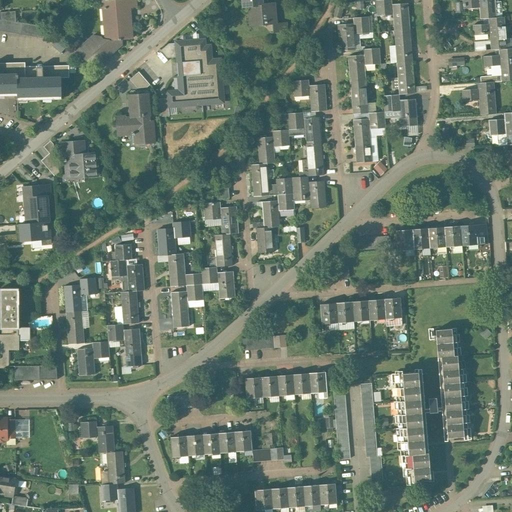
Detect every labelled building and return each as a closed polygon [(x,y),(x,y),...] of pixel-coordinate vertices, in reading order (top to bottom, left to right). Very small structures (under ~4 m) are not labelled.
[(109,0),(108,0),(108,7),(103,8),(105,25),(111,25),(112,38),(106,43),(101,38),(93,37),(88,41),(91,45),(80,55),(94,68),(122,44),(121,39),(132,38),(130,18),(124,18),(124,9),(136,7),(135,0),(109,0)] [(262,0),(243,0),(244,8),(249,7),(250,23),(265,22),(265,25),(277,24),(276,24),(275,4),(263,5),(262,0)] [(391,0),(379,0),(375,0),(377,16),(393,15),(394,31),(410,30),(408,3),(392,5),(391,0)] [(463,0),(458,0),(459,2),(455,3),(456,9),(480,8),(479,3),(464,4),(463,0)] [(495,0),(463,0),(464,4),(479,3),(480,8),(481,19),(489,18),(497,18),(495,0)] [(344,3),(337,4),(333,17),(340,19),(344,5),(344,3)] [(13,12),(0,12),(0,19),(0,20),(16,22),(13,12)] [(354,24),(337,25),(340,51),(356,50),(354,34),(370,33),(369,17),(353,18),(354,24)] [(497,18),(489,18),(489,24),(473,25),(473,35),(489,34),(490,41),(490,44),(491,50),(499,49),(508,49),(505,17),(497,18)] [(0,20),(0,19),(0,31),(19,35),(21,23),(16,22),(0,20)] [(48,28),(21,23),(19,35),(48,40),(49,40),(55,34),(48,28)] [(286,23),(276,24),(277,24),(281,24),(281,32),(287,32),(286,23)] [(410,30),(394,31),(397,63),(413,61),(410,30)] [(55,34),(49,40),(48,40),(53,45),(59,38),(55,34)] [(68,45),(59,38),(53,45),(52,46),(61,54),(68,45)] [(211,60),(210,46),(205,46),(204,40),(176,42),(176,43),(177,57),(177,63),(178,76),(179,91),(167,92),(167,98),(168,107),(169,107),(223,103),(220,59),(211,60)] [(490,44),(490,41),(474,42),(475,51),(486,51),(485,45),(490,44)] [(167,58),(177,57),(176,43),(168,44),(161,51),(167,58)] [(364,55),(348,57),(350,83),(366,81),(365,65),(380,64),(379,48),(364,49),(364,55)] [(511,48),(508,49),(499,49),(499,55),(484,56),(484,67),(501,65),(502,81),(511,80),(511,48)] [(413,61),(397,63),(399,95),(416,93),(413,61)] [(25,67),(25,63),(0,63),(0,96),(17,96),(17,78),(26,78),(25,67)] [(69,66),(25,67),(26,78),(17,78),(17,96),(18,100),(61,99),(61,78),(69,78),(69,66)] [(140,71),(130,79),(140,91),(150,82),(140,71)] [(325,85),(308,86),(308,80),(292,82),(294,98),(309,96),(311,112),(327,111),(325,85)] [(366,81),(350,83),(352,114),(369,113),(366,81)] [(494,82),(478,83),(479,89),(462,91),(463,101),(480,100),(481,115),(497,114),(494,82)] [(148,94),(129,95),(130,118),(125,118),(125,116),(115,117),(116,136),(117,136),(117,135),(131,134),(131,135),(134,135),(134,134),(139,133),(139,144),(153,143),(153,144),(154,144),(152,121),(147,122),(147,116),(150,116),(148,94)] [(416,100),(400,101),(399,95),(383,96),(384,112),(401,111),(402,127),(418,125),(416,100)] [(168,107),(167,98),(158,99),(160,117),(170,116),(169,107),(168,107)] [(369,119),(353,121),(355,147),(371,145),(370,129),(385,128),(384,112),(369,113),(369,119)] [(511,112),(505,113),(505,119),(489,120),(490,131),(506,129),(507,145),(511,144),(511,112)] [(320,117),(303,119),(303,113),(287,114),(288,130),(304,129),(305,145),(322,143),(320,117)] [(448,128),(440,129),(442,141),(450,140),(448,128)] [(490,131),(490,133),(493,135),(498,135),(499,146),(507,145),(506,129),(490,131)] [(273,137),(257,138),(259,164),(267,164),(275,163),(274,147),(290,146),(288,130),(273,131),(273,137)] [(84,140),(62,142),(64,159),(63,159),(64,162),(66,162),(67,170),(82,169),(83,178),(98,177),(98,176),(97,176),(95,153),(97,153),(97,152),(85,153),(84,140)] [(49,154),(41,161),(54,176),(61,176),(59,162),(56,163),(53,144),(51,141),(44,147),(49,154)] [(322,143),(305,145),(308,176),(324,175),(322,143)] [(371,145),(355,147),(356,163),(372,162),(371,145)] [(381,175),(388,169),(381,161),(374,166),(381,175)] [(269,186),(267,164),(259,164),(251,165),(253,197),(269,196),(269,186)] [(308,176),(292,178),(293,194),(294,201),(310,200),(310,208),(327,207),(325,181),(308,182),(308,176)] [(292,178),(282,178),(282,185),(269,186),(269,196),(277,195),(293,194),(292,178)] [(50,184),(23,187),(25,213),(33,213),(34,223),(50,222),(50,220),(48,221),(46,196),(51,196),(50,184)] [(229,187),(216,188),(217,200),(229,199),(229,187)] [(278,201),(262,202),(264,228),(278,227),(280,227),(279,211),(295,210),(294,201),(293,194),(277,195),(278,201)] [(236,207),(220,208),(220,203),(204,204),(205,220),(221,219),(222,234),(230,234),(238,233),(236,207)] [(52,242),(50,222),(34,223),(15,224),(16,234),(16,235),(19,235),(20,242),(41,240),(41,243),(52,242)] [(189,222),(173,223),(174,229),(158,230),(160,255),(168,255),(176,254),(175,239),(190,238),(189,222)] [(486,224),(476,225),(477,245),(487,244),(486,224)] [(468,227),(460,227),(461,244),(461,246),(470,245),(470,243),(476,243),(476,245),(477,245),(476,225),(468,225),(468,227)] [(452,228),(444,228),(445,245),(446,247),(454,247),(454,245),(461,244),(460,227),(460,226),(452,227),(452,228)] [(278,227),(264,228),(261,228),(261,231),(256,232),(258,253),(274,252),(273,234),(278,233),(278,227)] [(303,227),(296,228),(297,243),(305,243),(303,227)] [(436,229),(428,230),(429,246),(430,248),(439,248),(439,246),(445,245),(444,228),(444,227),(436,228),(436,229)] [(428,229),(420,229),(420,230),(412,231),(413,247),(413,250),(422,249),(422,247),(429,246),(428,230),(428,229)] [(412,230),(405,230),(405,232),(397,232),(397,231),(396,231),(398,251),(407,250),(407,248),(413,247),(412,231),(412,230)] [(0,243),(20,242),(19,235),(16,235),(16,234),(0,235),(0,243)] [(222,234),(214,235),(217,267),(233,266),(230,234),(222,234)] [(131,244),(115,246),(115,252),(109,252),(110,261),(126,260),(132,259),(131,244)] [(176,254),(168,255),(170,287),(186,286),(185,275),(184,254),(176,254)] [(126,260),(110,261),(112,277),(127,276),(129,292),(136,291),(145,290),(142,265),(126,266),(126,260)] [(233,272),(217,273),(217,267),(201,268),(201,273),(202,284),(218,283),(219,299),(235,298),(233,272)] [(201,273),(185,275),(186,286),(202,284),(201,273)] [(80,286),(64,287),(66,313),(82,312),(81,295),(97,294),(95,279),(80,280),(80,286)] [(187,292),(171,293),(173,319),(189,317),(188,302),(203,301),(202,284),(186,286),(187,292)] [(18,289),(0,290),(1,329),(18,329),(18,289)] [(129,292),(121,292),(122,307),(123,319),(139,317),(136,291),(129,292)] [(400,299),(392,299),(392,301),(384,301),(385,317),(386,320),(395,319),(395,316),(402,316),(400,299)] [(384,300),(376,301),(376,302),(368,303),(370,319),(370,321),(378,320),(378,318),(385,317),(384,301),(384,300)] [(360,303),(352,304),(353,320),(354,322),(363,322),(362,319),(370,319),(368,303),(368,301),(359,302),(360,303)] [(352,302),(344,303),(344,305),(336,305),(337,321),(337,323),(346,323),(346,320),(353,320),(352,304),(352,302)] [(328,306),(320,307),(322,325),(331,324),(330,322),(337,321),(336,305),(336,304),(328,305),(328,306)] [(82,312),(66,313),(69,344),(85,343),(82,312)] [(189,317),(173,319),(174,328),(190,326),(189,317)] [(139,329),(123,330),(123,324),(107,326),(108,341),(124,340),(125,356),(141,355),(139,329)] [(457,356),(455,329),(439,331),(441,358),(444,358),(451,438),(467,437),(460,356),(457,356)] [(17,336),(0,336),(0,367),(7,367),(7,347),(18,347),(17,336)] [(93,349),(77,350),(79,376),(95,375),(93,359),(109,357),(108,341),(92,343),(93,349)] [(141,355),(125,356),(126,367),(131,366),(131,369),(138,368),(138,366),(142,365),(141,355)] [(39,367),(14,367),(14,381),(39,380),(39,367)] [(317,373),(317,375),(309,376),(310,391),(311,394),(319,393),(319,390),(327,390),(325,373),(317,373)] [(411,373),(395,374),(402,455),(405,455),(408,482),(423,481),(421,453),(418,453),(411,373)] [(301,375),(301,377),(293,377),(294,392),(295,395),(303,394),(303,392),(310,391),(309,376),(309,374),(301,375)] [(285,378),(277,379),(278,394),(279,397),(287,396),(287,393),(294,392),(293,377),(293,375),(284,376),(285,378)] [(269,377),(269,379),(261,380),(263,395),(263,398),(271,397),(271,394),(278,394),(277,379),(277,377),(269,377)] [(253,380),(245,381),(247,399),(255,398),(255,396),(263,395),(261,380),(261,378),(253,379),(253,380)] [(371,383),(360,384),(366,457),(370,457),(372,485),(383,484),(381,456),(377,456),(371,383)] [(344,385),(333,386),(339,459),(350,458),(344,385)] [(430,407),(425,407),(425,412),(439,411),(439,397),(430,398),(430,407)] [(15,420),(6,420),(7,438),(15,438),(15,420)] [(96,421),(80,423),(81,439),(97,437),(98,453),(107,453),(115,452),(113,426),(97,427),(96,421)] [(250,431),(234,432),(236,452),(252,450),(250,431)] [(234,432),(218,434),(220,453),(236,452),(234,432)] [(273,432),(266,433),(267,448),(274,447),(273,432)] [(218,434),(202,435),(204,454),(220,453),(218,434)] [(202,435),(187,436),(188,456),(204,454),(202,435)] [(187,436),(171,438),(172,457),(188,456),(187,436)] [(115,452),(107,453),(108,467),(109,482),(109,484),(117,484),(125,483),(122,451),(115,452)] [(0,476),(0,491),(14,494),(15,488),(17,488),(18,480),(5,478),(0,476)] [(109,484),(101,485),(102,501),(118,500),(118,511),(134,511),(133,489),(117,490),(117,484),(109,484)] [(335,484),(319,485),(320,504),(337,503),(335,484)] [(319,485),(303,486),(304,506),(320,504),(319,485)] [(78,486),(69,486),(69,494),(78,494),(78,486)] [(303,486),(287,488),(288,507),(304,506),(303,486)] [(287,488),(271,489),(273,508),(288,507),(287,488)] [(271,489),(255,490),(257,510),(273,508),(271,489)] [(14,496),(14,505),(28,505),(29,496),(14,496)]
